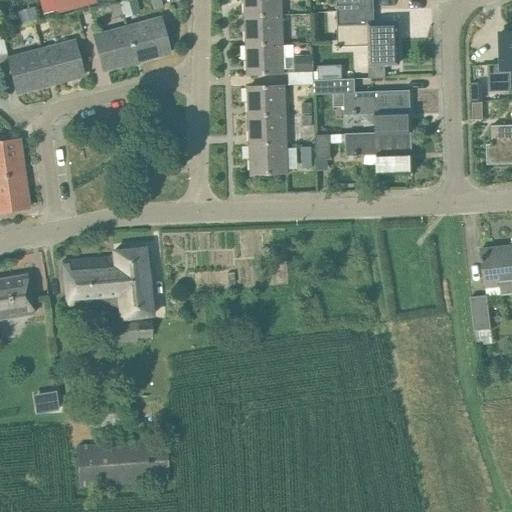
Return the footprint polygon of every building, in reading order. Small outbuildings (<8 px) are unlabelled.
[(96,3),(95,0),(53,0),(40,4),(43,14),(56,11),(57,14),(96,3)] [(136,0),(123,0),(119,1),(122,14),(123,14),(139,10),(136,0)] [(282,15),(281,0),(243,0),(245,16),(282,15)] [(337,0),(338,11),(373,10),(372,0),(337,0)] [(119,1),(98,6),(102,21),(122,16),(122,14),(119,1)] [(371,76),(386,75),(386,64),(398,64),(397,23),(373,23),(373,10),(338,11),(339,44),(336,44),(337,48),(341,48),(341,45),(370,45),(371,64),(371,76)] [(245,16),(246,45),(283,44),(282,15),(245,16)] [(140,27),(127,31),(134,57),(148,54),(149,57),(169,52),(160,18),(139,23),(140,27)] [(114,29),(92,35),(102,70),(121,65),(120,61),(134,57),(127,31),(116,34),(114,29)] [(489,63),(489,90),(511,90),(511,70),(511,69),(511,30),(501,30),(502,63),(489,63)] [(73,40),(40,49),(48,80),(63,76),(64,80),(83,75),(73,40)] [(295,69),(294,55),(294,45),(283,46),(283,44),(246,45),(247,75),(284,73),(284,69),(295,69)] [(16,93),(35,88),(34,83),(48,80),(40,49),(7,58),(16,93)] [(313,54),(294,55),(295,69),(295,72),(313,71),(313,54)] [(379,114),(380,132),(411,130),(410,90),(356,92),(356,78),(314,80),(314,95),(334,94),(345,94),(346,107),(346,115),(379,114)] [(286,114),(284,85),(247,86),(248,115),(286,114)] [(480,101),(480,93),(471,93),(471,101),(480,101)] [(335,107),(346,107),(345,94),(334,94),(335,107)] [(312,114),(312,103),(301,103),(302,114),(312,114)] [(473,103),(474,119),(483,119),(483,103),(473,103)] [(248,115),(249,145),(287,143),(286,114),(248,115)] [(302,126),(312,126),(312,115),(302,116),(302,126)] [(511,123),(491,125),(494,163),(511,161),(511,123)] [(375,174),(376,177),(413,175),(411,130),(380,132),(346,134),(347,156),(381,155),(381,173),(375,174)] [(316,159),(331,158),(330,135),(315,135),(316,159)] [(0,177),(18,175),(16,160),(20,159),(18,139),(0,141),(0,177)] [(249,145),(250,174),(288,172),(287,143),(249,145)] [(0,212),(27,209),(25,188),(20,189),(18,175),(0,177),(0,212)] [(511,290),(511,248),(498,250),(498,247),(482,249),(486,293),(511,290)] [(120,319),(151,316),(145,248),(114,252),(114,256),(63,261),(68,312),(119,307),(120,319)] [(0,320),(33,315),(26,275),(0,279),(0,320)] [(474,331),(491,329),(487,295),(470,297),(474,331)] [(151,321),(135,322),(117,323),(118,344),(137,342),(137,338),(152,337),(151,321)] [(38,393),(40,413),(65,411),(63,390),(38,393)] [(127,399),(86,403),(88,428),(129,424),(127,399)] [(76,445),(79,488),(169,482),(165,439),(76,445)]
